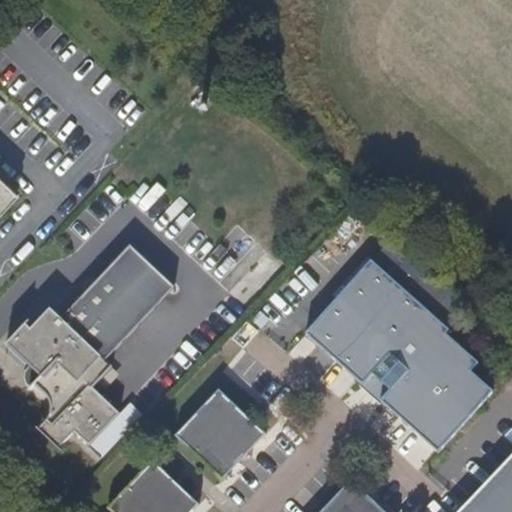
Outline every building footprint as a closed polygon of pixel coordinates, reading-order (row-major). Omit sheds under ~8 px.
[(0,218),(38,178),(0,142),(0,218)] [(135,328),(172,289),(128,247),(59,320),(49,311),(30,330),(24,326),(5,346),(29,369),(26,373),(27,384),(31,388),(33,387),(43,396),(47,403),(48,408),(47,413),(45,420),(43,422),(64,441),(72,433),(86,448),(118,415),(90,389),(110,368),(103,362),(135,328)] [(376,257),(307,328),(436,452),(437,454),(495,394),(474,373),(482,365),(451,336),(454,333),(380,262),(376,257)] [(219,389),(175,436),(222,481),(267,433),(219,389)] [(149,461),(105,509),(108,511),(194,511),(198,508),(149,461)] [(511,511),(511,462),(464,511),(511,511)] [(383,511),(351,482),(322,511),(383,511)]
